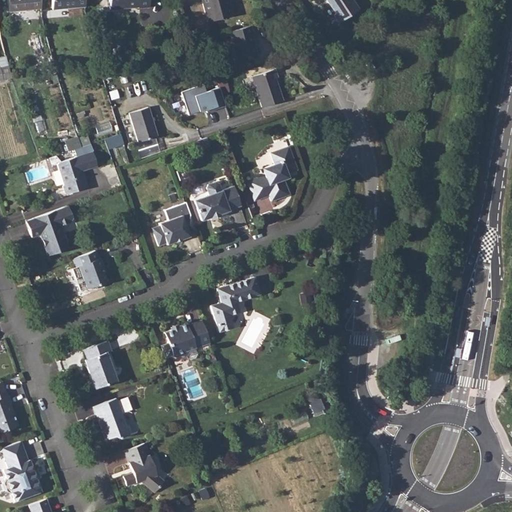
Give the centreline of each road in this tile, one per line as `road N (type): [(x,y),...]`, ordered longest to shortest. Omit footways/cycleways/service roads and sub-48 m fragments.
road 1 (residential): [(368,158),(333,178),(310,228),(183,273),(170,294),(28,346)]
road 2 (unclassified): [(368,158),(355,383),(377,418)]
road 3 (secondary): [(511,89),(474,294)]
road 4 (unclassified): [(279,0),(354,116),(368,158)]
road 5 (residential): [(76,476),(28,346)]
road 6 (secondary): [(474,423),(474,294)]
road 7 (secondary): [(474,294),(432,414)]
